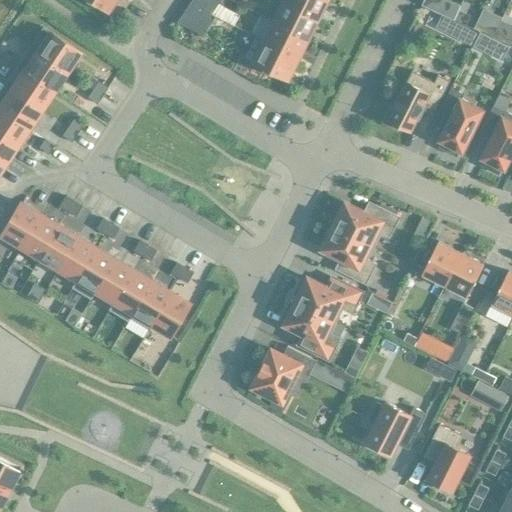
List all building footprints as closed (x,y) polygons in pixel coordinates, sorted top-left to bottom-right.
[(91,0),(108,10),(114,0),(91,0)] [(211,14),(216,6),(206,0),(191,0),(191,1),(211,14)] [(326,1),(324,0),(283,0),(283,3),(317,20),(326,1)] [(446,0),(444,0),(439,12),(451,18),(458,6),(446,0)] [(191,1),(184,12),(204,24),(211,14),(191,1)] [(211,14),(218,18),(224,8),(218,3),(216,6),(211,14)] [(317,20),(283,3),(273,22),(307,39),(317,20)] [(224,8),(218,18),(232,27),(239,16),(224,8)] [(457,10),(452,21),(465,26),(469,15),(457,10)] [(494,33),(500,21),(501,18),(494,14),(490,13),(483,28),(494,33)] [(307,39),(273,22),(264,41),(255,36),(254,37),(297,59),(307,39)] [(29,47),(66,72),(79,53),(42,27),(29,47)] [(467,29),(461,41),(470,46),(476,33),(467,29)] [(472,47),(482,52),(489,39),(479,33),(472,47)] [(297,59),(254,37),(244,57),(287,79),(297,59)] [(54,91),(66,72),(29,47),(16,66),(54,91)] [(54,91),(16,66),(3,85),(41,110),(54,91)] [(380,123),(397,131),(399,126),(410,131),(417,117),(418,118),(424,106),(434,111),(449,81),(436,75),(433,82),(411,71),(392,108),(388,106),(380,123)] [(97,81),(92,89),(102,96),(108,88),(97,81)] [(0,110),(28,129),(41,110),(3,85),(0,89),(0,110)] [(463,95),(450,88),(439,111),(450,117),(438,141),(442,143),(439,148),(455,156),(457,150),(461,152),(482,111),(460,100),(463,95)] [(96,105),(102,96),(92,89),(86,98),(96,105)] [(505,112),(492,106),(481,129),(492,134),(480,158),(484,160),(481,166),(497,174),(499,168),(503,170),(511,152),(511,122),(502,117),(505,112)] [(28,129),(0,110),(0,137),(15,148),(28,129)] [(67,128),(77,134),(82,126),(72,119),(67,128)] [(71,143),(77,134),(67,128),(61,136),(71,143)] [(0,165),(3,167),(15,148),(0,137),(0,165)] [(43,140),(38,148),(48,155),(53,147),(43,140)] [(67,212),(73,202),(64,196),(58,207),(67,212)] [(73,202),(67,212),(75,217),(82,207),(73,202)] [(1,236),(21,247),(40,215),(21,203),(1,236)] [(389,238),(399,217),(374,205),(369,215),(344,203),(332,226),(373,247),(380,234),(389,238)] [(59,226),(40,215),(21,247),(39,258),(59,226)] [(416,226),(427,232),(433,221),(422,215),(416,226)] [(104,234),(110,224),(101,219),(95,229),(104,234)] [(104,234),(112,239),(119,229),(110,224),(104,234)] [(77,237),(59,226),(39,258),(58,269),(77,237)] [(367,260),(373,247),(332,226),(321,250),(346,262),(340,273),(365,285),(375,264),(367,260)] [(77,237),(58,269),(76,280),(71,288),(71,289),(96,248),(77,237)] [(132,251),(141,256),(147,246),(138,241),(132,251)] [(421,274),(443,286),(460,253),(437,242),(421,274)] [(141,256),(149,262),(156,251),(147,246),(141,256)] [(114,259),(96,248),(71,289),(90,300),(114,259)] [(460,253),(443,286),(466,297),(482,265),(460,253)] [(133,270),(114,259),(90,300),(95,292),(113,302),(108,310),(109,311),(133,270)] [(178,279),(184,268),(175,263),(169,273),(178,279)] [(184,268),(178,279),(186,284),(193,273),(184,268)] [(151,281),(133,270),(109,311),(127,322),(151,281)] [(511,314),(511,274),(507,271),(491,304),(511,314)] [(295,301),(336,322),(342,309),(351,313),(361,292),(337,280),(331,290),(306,278),(304,282),(301,280),(293,295),(297,297),(295,301)] [(170,292),(151,281),(127,322),(128,322),(132,314),(151,325),(170,292)] [(189,304),(170,292),(151,325),(170,336),(189,304)] [(295,301),(293,305),(289,303),(281,319),(285,321),(283,325),(308,337),(302,348),(327,360),(338,339),(329,335),(336,322),(295,301)] [(461,332),(474,306),(463,301),(450,326),(461,332)] [(413,345),(417,337),(406,331),(402,339),(413,345)] [(428,342),(417,337),(413,345),(424,351),(428,342)] [(282,355),(270,350),(252,387),(281,402),(296,371),(307,377),(315,361),(286,346),(282,355)] [(449,382),(455,371),(442,364),(436,375),(449,382)] [(486,371),(476,365),(471,374),(482,380),(486,371)] [(496,376),(486,371),(482,380),(491,385),(496,376)] [(332,386),(345,392),(352,378),(339,372),(332,386)] [(500,412),(508,396),(497,391),(489,406),(500,412)] [(368,419),(375,423),(365,442),(370,444),(369,446),(381,452),(382,450),(390,455),(396,444),(407,450),(425,414),(412,408),(409,415),(385,403),(383,407),(376,403),(368,419)] [(438,425),(426,449),(438,455),(427,478),(432,481),(430,485),(444,492),(446,488),(451,491),(469,455),(453,447),(459,436),(438,425)] [(511,440),(511,428),(507,426),(502,437),(511,442),(511,440)] [(490,460),(500,465),(505,454),(495,449),(490,460)] [(500,465),(490,460),(484,471),(494,476),(500,465)] [(0,486),(9,491),(20,469),(18,468),(18,470),(0,461),(0,486)] [(483,499),(488,488),(478,483),(473,494),(483,499)] [(0,508),(9,491),(0,486),(0,508)] [(511,511),(511,492),(502,509),(507,511),(511,511)] [(483,499),(473,494),(467,505),(477,510),(483,499)]
